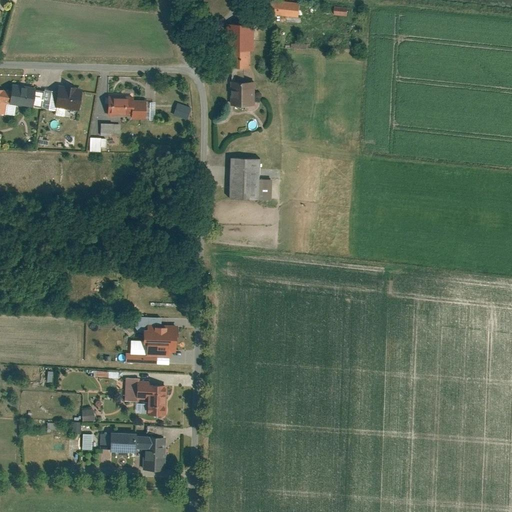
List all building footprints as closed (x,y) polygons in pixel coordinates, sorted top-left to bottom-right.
[(299,1),(286,0),(254,0),(254,13),(298,15),(299,1)] [(329,3),(328,13),(346,15),(347,5),(329,3)] [(232,49),(233,67),(248,66),(247,50),(253,50),(252,22),(223,23),(224,49),(232,49)] [(232,107),(261,107),(261,81),(232,81),(232,107)] [(46,90),(12,85),(11,93),(0,91),(0,124),(2,115),(7,115),(9,106),(43,111),(46,90)] [(84,92),(57,88),(54,109),(81,113),(84,92)] [(135,98),(108,98),(108,116),(132,116),(132,121),(148,121),(148,101),(135,101),(135,98)] [(170,114),(186,119),(190,106),(174,102),(170,114)] [(98,123),(98,133),(119,134),(119,123),(98,123)] [(88,150),(98,151),(98,137),(88,137),(88,150)] [(262,156),(228,156),(228,198),(262,198),(262,156)] [(169,353),(176,353),(177,327),(142,326),(142,340),(142,352),(169,353)] [(169,365),(169,353),(142,352),(142,340),(129,340),(129,353),(125,353),(125,364),(169,365)] [(172,417),(173,387),(153,386),(153,382),(139,382),(139,380),(124,379),(123,402),(138,403),(138,400),(149,400),(148,416),(172,417)] [(94,411),(81,413),(82,424),(95,423),(94,411)] [(167,472),(168,439),(151,438),(152,437),(140,437),(140,433),(110,433),(109,456),(140,457),(140,454),(143,454),(142,472),(167,472)]
